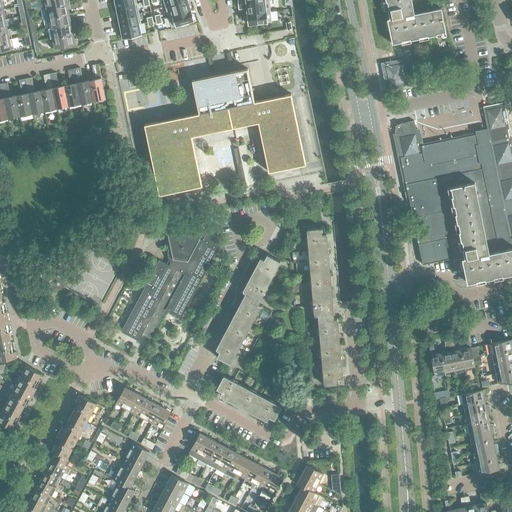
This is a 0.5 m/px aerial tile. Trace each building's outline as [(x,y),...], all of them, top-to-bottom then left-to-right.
[(42,0),(44,9),(71,4),(69,0),(42,0)] [(191,10),(187,0),(186,0),(168,5),(170,16),(191,10)] [(270,0),(239,4),(239,9),(247,8),(248,13),(271,11),(270,0)] [(385,0),(386,1),(381,2),(383,11),(388,10),(390,18),(388,19),(393,44),(446,33),(441,8),(432,10),(432,14),(412,18),(410,6),(413,5),(412,0),(385,0)] [(72,9),(71,4),(44,9),(46,19),(70,14),(69,9),(72,9)] [(117,8),(119,18),(137,14),(135,5),(137,4),(117,8)] [(0,20),(9,18),(6,9),(0,10),(0,20)] [(170,16),(172,28),(194,21),(191,10),(170,16)] [(248,13),(249,25),(272,22),(271,11),(248,13)] [(71,19),(70,14),(46,19),(48,29),(75,23),(74,19),(71,19)] [(139,24),(137,14),(119,18),(121,28),(139,24)] [(9,18),(0,20),(0,30),(11,28),(9,18)] [(75,28),(75,23),(48,29),(50,39),(74,34),(73,29),(75,28)] [(141,34),(139,24),(121,28),(123,38),(141,34)] [(0,40),(13,38),(11,28),(0,30),(0,40)] [(74,34),(50,39),(53,49),(79,43),(78,38),(75,39),(74,34)] [(13,38),(0,40),(0,51),(15,48),(13,38)] [(387,90),(389,90),(409,86),(404,60),(390,63),(390,61),(381,63),(387,90)] [(89,80),(94,102),(106,99),(99,64),(92,65),(95,79),(89,80)] [(94,102),(89,80),(84,81),(81,68),(75,69),(82,104),(94,102)] [(306,164),(292,96),(291,94),(255,101),(248,68),(192,80),(199,113),(145,124),(159,195),(202,186),(192,136),(216,131),(258,122),(269,172),(306,164)] [(82,104),(75,69),(68,70),(71,84),(65,85),(70,106),(82,104)] [(57,72),(50,74),(58,109),(70,106),(65,85),(60,86),(57,72)] [(47,89),(41,90),(45,111),(58,109),(50,74),(44,75),(47,89)] [(45,111),(41,90),(35,91),(32,77),(26,79),(33,114),(45,111)] [(22,94),(16,95),(21,116),(33,114),(26,79),(19,80),(22,94)] [(21,116),(16,95),(11,96),(8,83),(2,84),(9,119),(21,116)] [(0,120),(9,119),(2,84),(0,84),(0,120)] [(414,121),(395,124),(397,133),(396,133),(423,264),(451,259),(451,260),(462,258),(467,282),(485,279),(486,281),(511,275),(511,140),(511,137),(509,137),(508,130),(510,129),(504,102),(485,106),(489,129),(487,132),(479,134),(421,146),(418,129),(416,129),(414,121)] [(245,178),(238,147),(234,148),(240,180),(245,178)] [(308,239),(326,238),(326,233),(322,234),(322,227),(307,229),(308,239)] [(168,249),(170,263),(169,265),(159,260),(121,331),(139,340),(142,334),(152,339),(167,311),(181,318),(222,242),(206,234),(203,240),(200,238),(198,241),(195,239),(192,238),(189,237),(186,236),(182,236),(179,235),(175,235),(172,236),(169,236),(168,233),(168,234),(171,249),(169,249),(168,249)] [(326,238),(308,239),(309,250),(327,249),(326,238)] [(328,260),(327,249),(309,250),(310,261),(328,260)] [(261,258),(259,263),(275,271),(280,261),(267,254),(264,260),(261,258)] [(329,270),(328,260),(310,261),(311,272),(329,270)] [(259,263),(253,272),(269,281),(275,271),(259,263)] [(329,270),(311,272),(312,283),(330,281),(329,270)] [(269,281),(253,272),(248,282),(264,290),(269,281)] [(331,292),(330,281),(312,283),(313,294),(331,292)] [(264,290),(248,282),(243,292),(259,300),(264,290)] [(257,304),(259,300),(243,292),(241,295),(257,304)] [(331,292),(313,294),(314,305),(332,303),(331,292)] [(4,307),(2,297),(0,297),(0,318),(8,317),(6,307),(4,307)] [(239,306),(255,315),(260,305),(257,304),(244,297),(239,306)] [(333,314),(332,303),(314,305),(315,316),(333,314)] [(255,315),(239,306),(234,316),(250,325),(255,315)] [(234,316),(229,326),(245,334),(250,325),(234,316)] [(8,317),(0,318),(0,339),(10,338),(8,328),(10,327),(8,317)] [(320,330),(338,329),(337,318),(333,318),(319,319),(320,330)] [(245,334),(229,326),(224,336),(240,344),(245,334)] [(339,340),(338,329),(320,330),(321,341),(339,340)] [(240,344),(224,336),(219,345),(235,354),(240,344)] [(465,348),(461,348),(465,370),(476,368),(475,366),(482,364),(481,356),(473,358),(469,337),(465,337),(465,348)] [(10,338),(0,339),(0,360),(17,357),(14,346),(12,347),(10,338)] [(492,353),(511,349),(511,338),(490,343),(492,353)] [(340,351),(339,340),(321,341),(322,352),(340,351)] [(454,340),(449,341),(456,372),(465,370),(461,348),(456,349),(454,340)] [(446,351),(441,352),(446,374),(456,372),(449,341),(445,342),(446,351)] [(446,374),(441,352),(437,353),(434,344),(429,345),(436,376),(446,374)] [(235,354),(219,345),(216,349),(220,351),(217,357),(230,363),(235,354)] [(511,349),(492,353),(494,363),(511,359),(511,349)] [(341,362),(340,351),(322,352),(323,363),(341,362)] [(511,359),(494,363),(496,373),(511,369),(511,359)] [(341,362),(323,363),(324,374),(342,373),(341,362)] [(17,383),(34,393),(38,384),(36,383),(41,373),(26,365),(17,383)] [(511,369),(496,373),(498,383),(511,379),(511,369)] [(342,377),(342,373),(324,374),(325,385),(339,384),(339,378),(342,377)] [(224,397),(233,381),(223,376),(216,389),(222,391),(220,395),(224,397)] [(233,381),(224,397),(234,402),(243,386),(233,381)] [(34,393),(17,383),(7,402),(22,410),(26,401),(28,402),(34,393)] [(243,386),(234,402),(244,407),(252,391),(243,386)] [(125,408),(134,392),(125,387),(116,404),(125,408)] [(464,404),(485,400),(484,393),(487,393),(486,389),(461,394),(464,404)] [(440,398),(445,397),(450,396),(449,390),(434,392),(435,399),(440,398)] [(262,396),(252,391),(244,407),(254,412),(262,396)] [(134,392),(125,408),(134,413),(143,396),(134,392)] [(76,405),(72,413),(87,421),(97,403),(80,394),(74,404),(76,405)] [(143,396),(134,413),(143,418),(152,401),(143,396)] [(262,396),(254,412),(263,418),(272,402),(262,396)] [(486,405),(485,400),(464,404),(466,414),(490,409),(490,405),(486,405)] [(152,401),(143,418),(152,423),(161,406),(152,401)] [(22,410),(7,402),(0,414),(0,422),(14,430),(19,420),(17,418),(22,410)] [(272,402),(263,418),(268,420),(269,417),(275,420),(281,407),(272,402)] [(170,411),(161,406),(152,423),(161,428),(170,411)] [(490,409),(466,414),(467,423),(489,419),(488,413),(491,413),(490,409)] [(87,421),(72,413),(62,431),(77,439),(87,421)] [(489,419),(467,423),(469,433),(494,428),(494,425),(490,425),(489,419)] [(494,428),(469,433),(471,443),(493,439),(492,433),(495,432),(494,428)] [(77,439),(62,431),(60,430),(55,440),(57,441),(52,450),(56,452),(67,458),(68,457),(77,439)] [(198,459),(209,438),(200,433),(188,454),(198,459)] [(141,443),(148,447),(152,449),(155,444),(144,438),(141,443)] [(218,442),(209,438),(198,459),(207,464),(218,442)] [(493,439),(471,443),(473,453),(498,448),(498,444),(494,445),(493,439)] [(127,451),(144,460),(149,451),(132,442),(127,451)] [(218,442),(207,464),(216,468),(227,447),(218,442)] [(236,452),(227,447),(216,468),(225,473),(236,452)] [(499,452),(498,448),(473,453),(475,462),(497,458),(496,452),(499,452)] [(127,451),(123,460),(139,469),(144,460),(127,451)] [(56,452),(51,460),(72,471),(77,474),(78,472),(73,469),(67,466),(71,459),(68,457),(67,458),(56,452)] [(245,457),(236,452),(225,473),(234,478),(236,474),(245,457)] [(95,457),(89,454),(87,458),(97,463),(99,459),(95,457)] [(254,462),(245,457),(236,474),(245,479),(254,462)] [(497,458),(475,462),(477,473),(502,468),(502,464),(498,464),(497,458)] [(72,471),(51,460),(46,470),(61,478),(64,472),(70,475),(72,471)] [(139,469),(123,460),(118,469),(135,478),(139,469)] [(254,462),(245,479),(243,483),(252,488),(254,483),(263,467),(254,462)] [(302,474),(319,483),(324,474),(307,465),(302,474)] [(187,479),(190,474),(183,470),(183,469),(179,467),(176,473),(180,475),(187,479)] [(263,467),(254,483),(263,488),(272,471),(263,467)] [(135,478),(118,469),(113,479),(118,482),(118,481),(130,487),(135,478)] [(46,470),(41,479),(62,490),(63,487),(58,484),(61,478),(46,470)] [(272,471),(263,488),(261,493),(270,498),(273,493),(275,495),(278,489),(276,488),(282,476),(272,471)] [(167,484),(184,493),(189,483),(174,475),(172,474),(167,484)] [(195,476),(190,474),(187,479),(196,484),(199,478),(195,476)] [(319,483),(302,474),(297,484),(302,486),(314,492),(319,483)] [(62,490),(41,479),(37,488),(51,496),(55,490),(60,493),(62,490)] [(118,481),(118,482),(113,490),(130,499),(135,490),(130,487),(118,481)] [(342,494),(340,483),(333,484),(333,490),(342,494)] [(167,484),(162,493),(179,502),(184,493),(167,484)] [(73,493),(78,495),(82,489),(81,488),(77,486),(73,493)] [(302,486),(297,495),(314,504),(319,494),(314,492),(302,486)] [(51,496),(37,488),(32,497),(52,508),(54,505),(48,502),(51,496)] [(130,499),(113,490),(108,499),(125,508),(130,499)] [(481,503),(476,504),(478,511),(488,511),(485,492),(480,493),(481,503)] [(179,502),(162,493),(157,502),(174,511),(179,502)] [(314,504),(297,495),(293,504),(308,511),(315,511),(319,506),(314,504)] [(461,507),(457,508),(457,511),(468,511),(465,496),(461,497),(461,507)] [(478,511),(476,504),(472,505),(469,496),(465,496),(468,511),(478,511)] [(32,497),(27,506),(38,511),(42,511),(45,508),(51,511),(52,508),(32,497)] [(123,511),(125,508),(108,499),(104,508),(110,511),(123,511)] [(457,511),(457,508),(452,509),(449,499),(445,500),(447,511),(457,511)] [(173,511),(174,511),(157,502),(152,511),(153,511),(173,511)]
